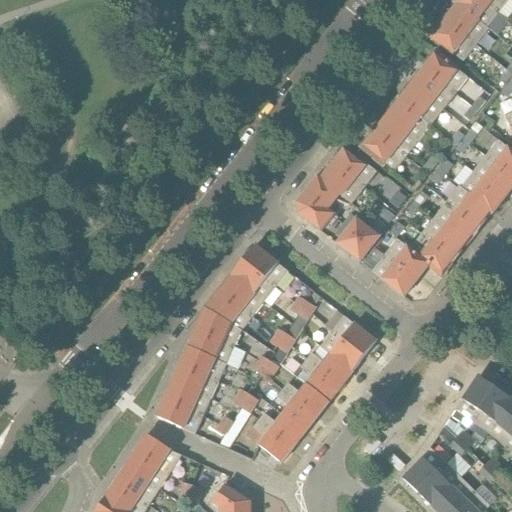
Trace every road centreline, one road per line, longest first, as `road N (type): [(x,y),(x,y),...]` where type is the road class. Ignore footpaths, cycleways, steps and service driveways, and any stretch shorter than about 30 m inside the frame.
road 1 (residential): [(369,0),(0,460)]
road 2 (residential): [(63,459),(262,212)]
road 3 (residential): [(262,212),(428,0)]
road 4 (residential): [(420,339),(262,212)]
road 5 (residential): [(326,474),(345,433),(420,339)]
